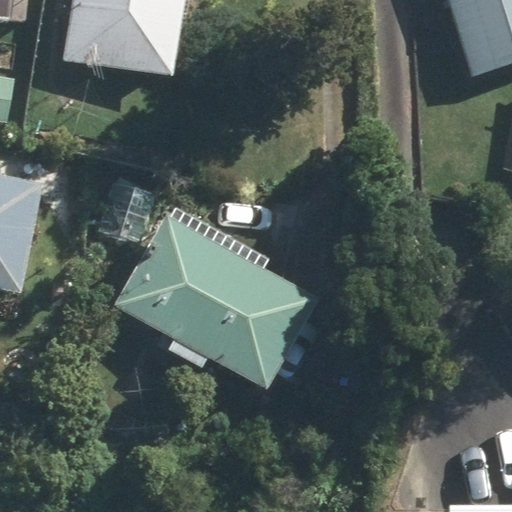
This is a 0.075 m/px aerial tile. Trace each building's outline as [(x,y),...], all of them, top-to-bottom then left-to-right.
[(175,0),(63,0),(53,69),(162,85),(175,0)] [(511,0),(435,0),(464,85),(511,67),(511,0)] [(32,194),(0,187),(0,303),(8,306),(32,194)] [(195,368),(253,402),(305,316),(249,282),(262,260),(215,232),(208,243),(168,219),(161,230),(158,228),(106,315),(165,350),(159,360),(189,378),(195,368)] [(499,437),(463,445),(475,502),(511,495),(499,437)]
